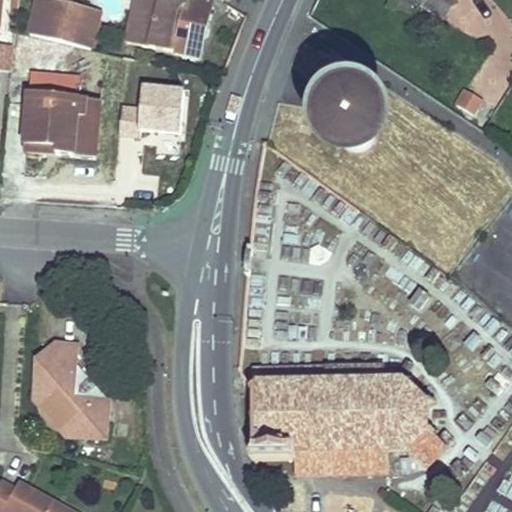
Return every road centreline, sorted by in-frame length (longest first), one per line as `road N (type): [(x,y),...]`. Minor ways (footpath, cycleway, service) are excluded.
road 1 (secondary): [(250,511),(200,431),(195,347),(210,257)]
road 2 (secondary): [(210,257),(226,163),(281,0)]
road 3 (residential): [(210,257),(140,239),(0,228)]
